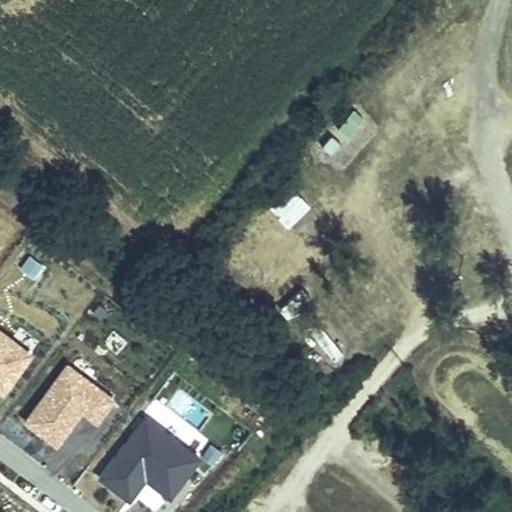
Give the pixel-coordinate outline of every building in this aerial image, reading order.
[(351,141),(363,116),(348,109),(336,133),(351,141)] [(286,229),(309,208),(293,191),(270,212),(286,229)] [(0,330),(0,388),(0,389),(28,352),(0,330)] [(65,361),(23,417),(54,440),(79,407),(94,419),(111,396),(65,361)] [(97,473),(127,496),(144,474),(168,493),(197,455),(143,413),(97,473)]
